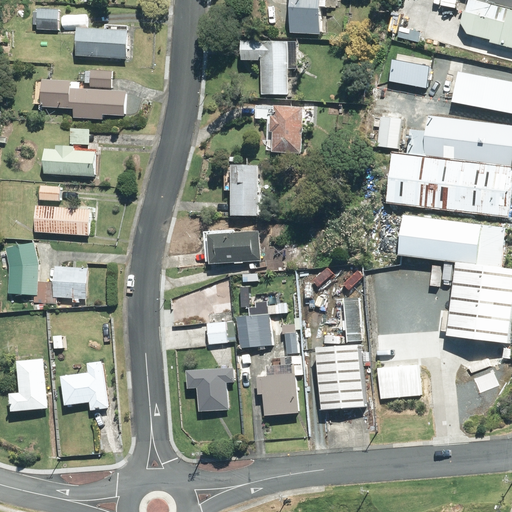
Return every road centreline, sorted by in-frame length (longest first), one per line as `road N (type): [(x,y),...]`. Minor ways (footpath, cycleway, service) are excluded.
road 1 (residential): [(189,0),(178,131),(143,293),(154,479)]
road 2 (residential): [(186,499),(511,454)]
road 3 (residential): [(0,485),(127,511)]
